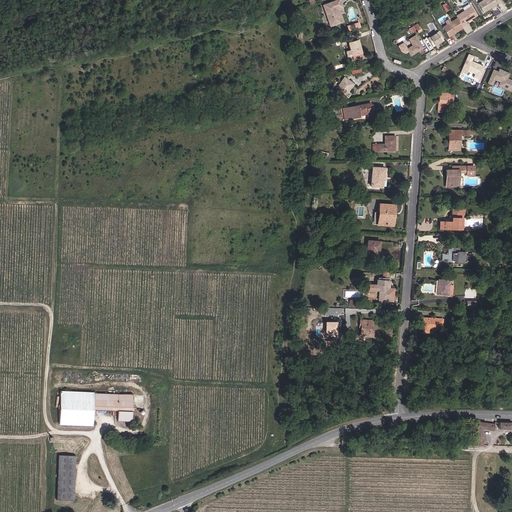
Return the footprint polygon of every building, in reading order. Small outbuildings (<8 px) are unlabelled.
[(329,27),(340,23),(335,9),(337,8),(337,7),(340,6),(338,0),(322,6),(329,27)] [(494,0),(481,0),(477,3),(483,12),(488,9),(488,8),(490,7),(490,8),(497,4),(494,0)] [(471,6),(455,16),(457,18),(462,26),(466,24),(465,23),(477,16),(471,6)] [(457,18),(442,27),(448,37),(463,28),(462,26),(457,18)] [(360,22),(348,26),(350,32),(362,28),(360,22)] [(439,32),(428,38),(433,46),(444,40),(439,32)] [(415,35),(409,39),(413,45),(406,49),(410,56),(417,52),(417,50),(419,49),(419,50),(423,48),(415,35)] [(357,39),(348,43),(352,56),(351,56),(353,61),(360,59),(358,54),(362,52),(357,39)] [(468,54),(461,71),(466,73),(467,70),(475,74),(473,77),(479,80),(484,67),(471,61),(473,56),(468,54)] [(350,71),(353,77),(362,74),(360,68),(350,71)] [(493,71),(488,83),(493,85),(495,79),(501,81),(499,85),(511,90),(511,80),(508,79),(510,73),(499,68),(497,72),(493,71)] [(354,84),(343,77),(334,90),(344,97),(354,84)] [(452,98),(452,91),(439,90),(439,109),(447,110),(447,98),(452,98)] [(367,112),(368,115),(373,114),(369,102),(342,109),(345,121),(359,117),(358,114),(367,112)] [(454,148),(454,151),(460,151),(461,136),(470,136),(470,131),(449,131),(449,148),(454,148)] [(379,142),(379,149),(396,150),(396,134),(385,134),(385,142),(379,142)] [(459,173),(459,167),(452,167),(452,171),(447,171),(446,176),(448,176),(448,184),(459,184),(459,173)] [(465,167),(465,173),(467,173),(467,176),(475,176),(475,167),(465,167)] [(385,176),(385,168),(372,168),(372,176),(372,187),(382,187),(383,176),(385,176)] [(379,203),(379,212),(381,212),(381,224),(392,224),(392,210),(395,210),(395,204),(379,203)] [(461,218),(461,209),(453,209),(453,221),(441,221),(441,228),(462,229),(463,218),(461,218)] [(379,250),(379,240),(368,240),(367,261),(376,261),(376,251),(379,250)] [(465,260),(465,253),(457,253),(457,248),(447,248),(447,252),(443,252),(443,257),(447,258),(447,260),(465,260)] [(389,278),(377,278),(376,290),(380,290),(380,300),(388,300),(389,278)] [(439,280),(438,294),(450,295),(450,294),(450,284),(450,280),(439,280)] [(429,328),(442,328),(443,318),(423,318),(422,332),(429,332),(429,328)] [(359,320),(359,325),(362,325),(361,328),(361,336),(373,337),(374,332),(371,332),(371,329),(371,321),(359,320)] [(63,393),(62,425),(95,426),(95,410),(120,411),(120,420),(133,420),(134,396),(63,393)] [(478,422),(476,442),(483,443),(484,435),(482,435),(483,429),(495,430),(495,424),(478,422)] [(58,501),(76,502),(77,456),(60,455),(58,501)]
